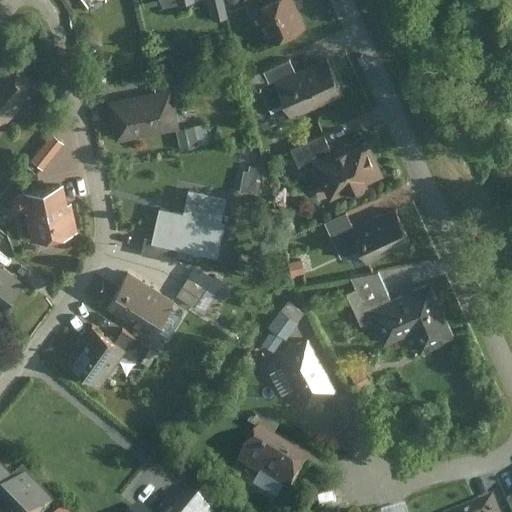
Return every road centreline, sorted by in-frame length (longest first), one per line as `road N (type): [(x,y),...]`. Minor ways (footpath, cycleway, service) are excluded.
road 1 (residential): [(0,393),(84,281),(96,246),(97,213),(63,42),(39,0)]
road 2 (residential): [(511,373),(338,0)]
road 3 (residential): [(511,446),(420,480),(352,486)]
